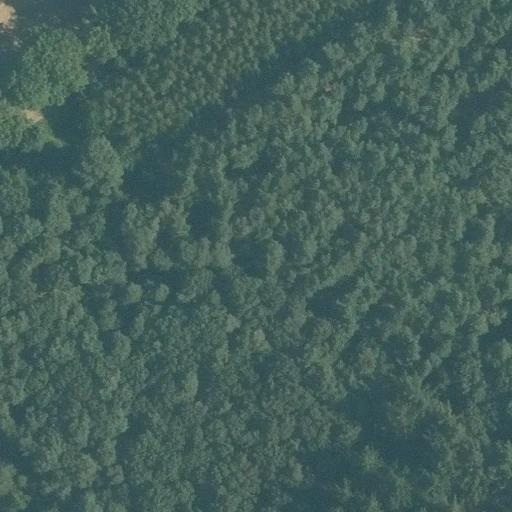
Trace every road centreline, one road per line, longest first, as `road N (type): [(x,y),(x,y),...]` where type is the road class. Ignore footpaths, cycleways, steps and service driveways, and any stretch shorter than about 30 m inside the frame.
road 1 (track): [(511,464),(154,215)]
road 2 (track): [(33,115),(181,0)]
road 3 (track): [(154,215),(33,115)]
